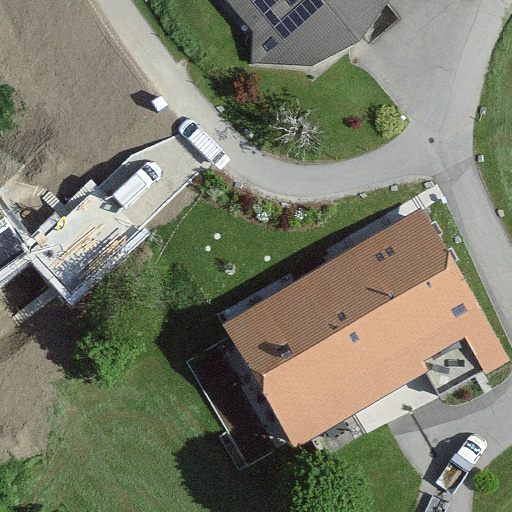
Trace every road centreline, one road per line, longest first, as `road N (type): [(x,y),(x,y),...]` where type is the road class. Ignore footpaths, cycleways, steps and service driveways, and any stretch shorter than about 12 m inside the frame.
road 1 (residential): [(439,137),(381,184),(301,194),(241,173),(118,0)]
road 2 (residential): [(439,137),(511,292)]
road 3 (residential): [(503,0),(439,137)]
road 4 (residential): [(511,416),(449,449),(446,511)]
